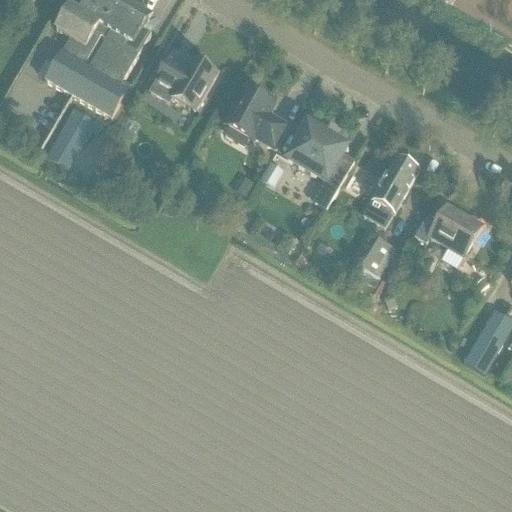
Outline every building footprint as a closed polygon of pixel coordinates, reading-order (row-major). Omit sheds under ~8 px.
[(18,0),(15,6),(28,14),(36,0),(18,0)] [(124,86),(153,37),(144,32),(153,16),(126,0),(84,0),(84,2),(85,2),(79,13),(72,9),(57,35),(71,43),(63,55),(45,84),(113,123),(132,91),(124,86)] [(173,101),(196,115),(218,77),(194,63),(188,73),(170,63),(151,96),(170,107),(173,101)] [(256,141),(268,120),(265,118),(271,109),(273,110),(274,108),(248,93),(227,129),(253,144),(255,141),(256,141)] [(104,129),(76,113),(48,160),(69,174),(93,134),(99,138),(104,129)] [(268,120),(256,141),(275,152),(288,129),(274,121),(273,123),(268,120)] [(349,152),(329,140),(308,128),(307,129),(309,130),(289,164),(327,186),(339,167),(343,158),(347,152),(349,153),(349,152)] [(343,158),(339,167),(347,172),(352,163),(343,158)] [(375,205),(365,221),(386,233),(395,218),(421,175),(398,162),(373,205),(375,205)] [(261,185),(274,193),(280,184),(276,182),(281,173),(271,167),(261,185)] [(249,201),(256,189),(247,183),(239,196),(249,201)] [(430,243),(464,262),(483,229),(448,209),(440,224),(428,218),(415,241),(428,247),(430,243)] [(396,254),(380,244),(358,282),(376,292),(381,283),(379,282),(396,254)] [(308,258),(301,263),(306,272),(314,267),(308,258)] [(484,282),(475,289),(480,295),(489,289),(484,282)] [(398,309),(393,297),(383,301),(389,313),(398,309)] [(511,334),(511,324),(495,314),(465,367),(486,379),(511,334)]
